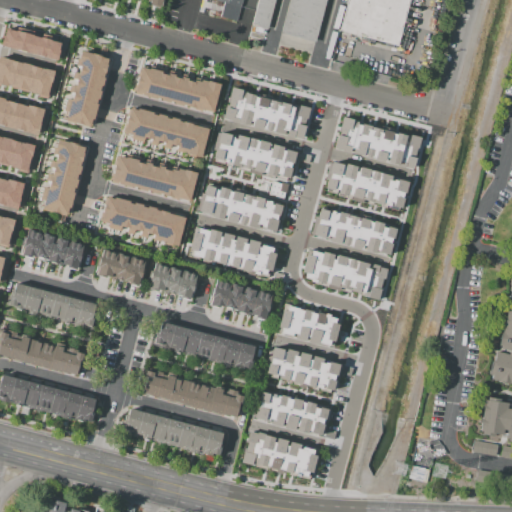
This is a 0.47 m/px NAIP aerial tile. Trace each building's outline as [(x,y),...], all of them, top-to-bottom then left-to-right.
[(240,0),(235,21),(218,16),(222,2),(213,0),(240,0)] [(273,0),(266,29),(250,24),(256,0),(273,0)] [(324,0),(313,42),(279,33),(287,0),(324,0)] [(346,0),(407,0),(396,46),(338,31),(346,0)] [(59,43),(54,60),(51,59),(41,57),(41,56),(36,55),(23,52),(23,51),(13,49),(0,46),(0,42),(2,35),(3,35),(4,28),(14,31),(14,30),(15,30),(16,27),(32,31),(31,35),(32,35),(32,36),(39,37),(40,37),(41,33),(50,35),(49,39),(49,40),(59,43)] [(80,51),(78,59),(79,60),(78,63),(75,62),(74,65),(79,66),(77,73),(75,72),(74,76),(71,76),(71,78),(75,79),(74,86),(72,85),(71,89),(68,89),(67,91),(72,92),(70,99),(68,99),(65,108),(63,108),(62,110),(66,111),(64,120),(64,121),(72,123),(72,122),(81,124),(87,126),(87,125),(88,125),(88,124),(90,125),(93,111),(94,111),(96,104),(94,103),(95,98),(97,99),(99,91),(98,90),(99,86),(101,86),(103,77),(101,77),(102,73),(103,73),(105,67),(106,67),(108,59),(100,56),(100,55),(91,53),(80,51)] [(53,71),(50,83),(47,91),(49,92),(47,99),(36,96),(37,95),(29,93),(30,91),(27,91),(26,92),(10,88),(11,86),(7,85),(7,86),(0,84),(0,56),(6,58),(6,59),(19,62),(31,65),(31,66),(44,69),(44,68),(53,71)] [(139,67),(148,69),(149,65),(161,68),(160,73),(166,75),(168,70),(174,72),(173,77),(179,78),(181,73),(187,75),(186,80),(192,81),(193,77),(200,78),(200,79),(205,81),(206,80),(219,84),(215,98),(216,99),(213,112),(212,111),(211,112),(200,109),(199,110),(192,109),(192,108),(186,106),(186,105),(181,104),(181,105),(172,103),(172,102),(168,101),(168,102),(159,100),(159,98),(155,97),(155,98),(134,93),(134,91),(133,91),(135,85),(134,85),(137,75),(139,67)] [(222,118),(230,88),(307,110),(298,139),(222,118)] [(40,108),(41,106),(44,107),(42,114),(40,114),(38,123),(39,123),(36,135),(32,134),(26,133),(26,132),(21,131),(21,130),(14,128),(14,129),(1,126),(2,125),(0,124),(0,97),(3,98),(3,100),(5,101),(23,105),(23,106),(26,106),(26,105),(40,108)] [(122,132),(130,134),(129,139),(141,142),(143,137),(149,139),(148,143),(154,145),(156,140),(162,142),(161,147),(167,149),(169,144),(176,145),(174,151),(180,152),(181,151),(187,153),(187,154),(199,157),(203,141),(204,141),(207,130),(206,130),(206,129),(190,124),(182,121),(181,122),(177,121),(178,119),(169,117),(169,118),(164,117),(165,115),(156,113),(155,115),(151,114),(152,112),(136,108),(136,110),(128,108),(127,115),(126,114),(124,124),(122,132)] [(333,146),(340,117),(418,137),(411,166),(333,146)] [(213,159),(219,133),(292,151),(286,177),(213,159)] [(33,145),(29,157),(27,165),(28,166),(26,173),(16,170),(16,169),(9,167),(9,166),(6,165),(6,166),(0,164),(0,136),(11,139),(11,140),(23,143),(33,145)] [(56,139),(54,148),(55,148),(55,151),(51,151),(51,153),(56,154),(54,161),(52,161),(51,165),(48,164),(47,167),(52,168),(50,174),(48,174),(47,178),(44,177),(44,180),(48,181),(47,188),(44,187),(42,197),(39,196),(39,199),(42,200),(40,208),(41,208),(41,209),(49,211),(49,210),(58,212),(58,213),(63,214),(64,213),(65,213),(66,213),(70,200),(72,192),(71,192),(72,187),(74,187),(76,179),(74,179),(75,174),(77,175),(80,166),(78,166),(79,162),(80,162),(82,155),(83,155),(85,147),(77,145),(77,144),(67,141),(67,142),(56,139)] [(116,156),(124,158),(125,154),(138,157),(136,162),(143,164),(144,159),(151,160),(150,165),(156,167),(157,162),(164,164),(163,169),(169,170),(170,165),(177,167),(177,168),(182,170),(182,169),(195,172),(192,187),(193,187),(189,200),(188,200),(188,201),(176,198),(176,199),(169,197),(169,196),(162,195),(163,194),(158,193),(157,194),(148,192),(149,191),(145,190),(144,191),(135,188),(136,187),(132,186),(131,187),(111,182),(111,180),(110,180),(112,173),(111,173),(113,164),(114,164),(116,156)] [(323,188),(329,160),(406,179),(399,207),(323,188)] [(19,183),(20,181),(23,182),(21,188),(20,188),(17,197),(18,197),(15,209),(12,208),(11,208),(5,207),(5,206),(0,205),(0,178),(2,179),(2,180),(5,181),(6,179),(19,183)] [(270,181),(266,194),(282,199),(284,192),(284,193),(286,184),(279,182),(279,183),(270,181)] [(199,211),(206,185),(279,207),(271,232),(199,211)] [(99,221),(107,223),(106,227),(118,231),(119,226),(126,227),(125,232),(131,234),(132,229),(139,231),(138,236),(144,238),(145,233),(152,234),(151,239),(157,241),(157,240),(164,242),(175,246),(179,230),(180,230),(183,219),(182,219),(183,218),(167,213),(167,212),(158,210),(158,211),(154,210),(154,208),(146,206),(145,207),(141,206),(141,204),(133,202),(132,204),(128,203),(128,201),(113,197),(112,198),(105,197),(103,203),(100,213),(101,213),(99,221)] [(312,233),(319,206),(393,227),(385,253),(312,233)] [(13,219),(10,231),(9,231),(7,240),(8,240),(6,247),(0,245),(0,217),(3,218),(4,217),(13,219)] [(188,253),(195,227),(273,248),(265,274),(188,253)] [(27,230),(86,245),(79,271),(21,256),(27,230)] [(303,276),(304,273),(300,272),(306,249),(320,253),(321,251),(331,254),(331,256),(333,256),(334,254),(367,263),(367,262),(385,267),(382,279),(379,278),(377,288),(379,288),(376,299),(349,291),(349,292),(312,282),(313,279),(303,276)] [(103,250),(146,262),(139,288),(96,277),(103,250)] [(155,263),(196,275),(194,282),(196,283),(190,302),(179,299),(179,297),(156,290),(155,292),(147,289),(155,263)] [(511,277),(507,297),(509,297),(496,350),(494,350),(487,380),(511,385),(511,277)] [(215,280),(272,293),(270,301),(271,302),(267,321),(254,317),(254,316),(219,307),(218,308),(208,306),(215,280)] [(13,283),(95,304),(89,330),(13,310),(14,308),(7,306),(11,290),(13,283)] [(279,332),(280,327),(276,327),(281,309),(284,310),(285,305),(322,314),(323,313),(328,314),(327,316),(335,318),(333,323),(337,324),(333,342),(329,341),(328,344),(317,342),(316,344),(289,337),(290,335),(279,332)] [(161,325),(254,349),(248,373),(155,350),(161,325)] [(0,331),(83,353),(77,378),(0,357),(0,331)] [(264,372),(271,346),(284,349),(285,348),(295,351),(295,352),(297,353),(298,351),(308,354),(308,356),(310,356),(310,355),(322,358),(321,359),(338,364),(330,390),(312,385),(312,387),(303,384),(303,382),(299,381),(299,384),(290,382),(291,379),(286,378),(286,380),(276,378),(277,375),(264,372)] [(148,372),(244,397),(237,422),(141,397),(148,372)] [(0,378),(95,403),(88,427),(0,403),(0,378)] [(252,417),(259,390),(326,408),(319,435),(252,417)] [(483,400),(478,434),(493,437),(493,434),(500,435),(504,436),(506,439),(507,439),(507,442),(511,442),(511,401),(509,401),(509,404),(500,402),(500,400),(486,397),(486,400),(483,400)] [(129,411),(224,437),(217,460),(122,435),(129,411)] [(239,461),(247,431),(313,449),(311,454),(315,455),(310,473),(307,472),(305,479),(239,461)] [(473,441),(496,445),(494,456),(471,452),(473,441)] [(501,445),(510,447),(511,447),(511,459),(508,459),(499,458),(501,445)] [(407,478),(421,481),(423,468),(410,466),(407,478)] [(478,472),(511,477),(511,488),(476,483),(478,472)] [(27,511),(39,499),(44,500),(46,493),(60,496),(59,500),(61,501),(61,502),(65,503),(64,506),(76,509),(77,506),(90,510),(92,504),(104,507),(103,511),(27,511)]
